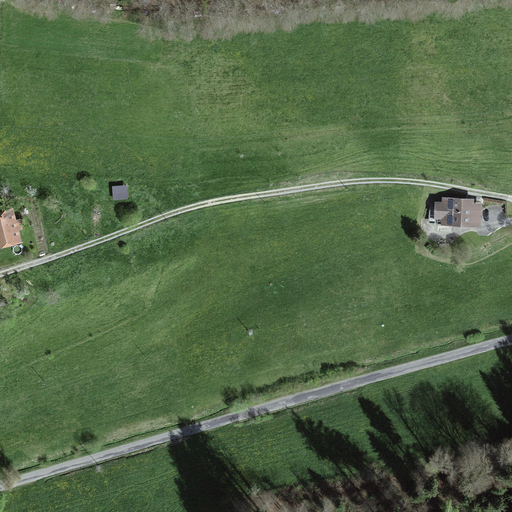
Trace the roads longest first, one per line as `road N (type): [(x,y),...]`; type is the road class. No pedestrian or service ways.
road 1 (unclassified): [(0,486),(511,338)]
road 2 (track): [(0,275),(170,213),(269,192),(378,179),(511,198)]
